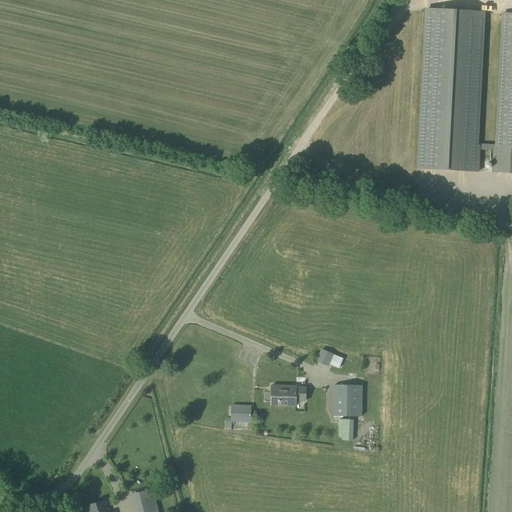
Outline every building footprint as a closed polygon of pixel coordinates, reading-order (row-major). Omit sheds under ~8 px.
[(426,10),(418,169),(477,172),(485,13),(426,10)] [(511,13),(503,13),(496,146),(493,146),(492,172),(511,173),(511,13)] [(337,367),(341,358),(321,350),(316,362),(328,367),(330,364),(337,367)] [(361,417),(361,416),(362,386),(333,385),(333,416),(361,417)] [(304,402),(304,387),(296,387),(296,386),(271,386),(270,405),(295,406),(295,402),(304,402)] [(250,423),(250,416),(250,405),(230,405),(230,420),(225,419),(225,429),(231,429),(231,423),(250,423)] [(352,442),(353,420),(339,420),(338,441),(342,441),(342,445),(348,446),(348,441),(352,442)] [(158,511),(153,488),(134,493),(138,511),(158,511)] [(114,511),(108,511),(106,502),(87,507),(88,511),(115,511),(114,511)]
